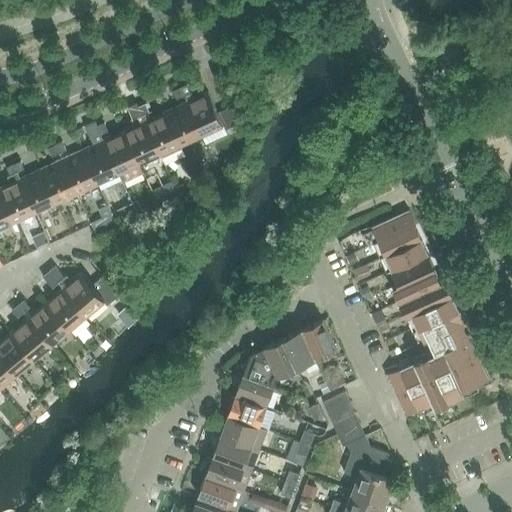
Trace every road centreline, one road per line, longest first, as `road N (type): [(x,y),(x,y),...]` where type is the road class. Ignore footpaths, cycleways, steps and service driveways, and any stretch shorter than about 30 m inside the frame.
road 1 (residential): [(511,319),(365,0)]
road 2 (residential): [(145,511),(205,370),(243,337),(336,292)]
road 3 (tertiary): [(0,109),(50,100),(269,0)]
road 4 (residential): [(428,511),(336,292)]
road 5 (tertiary): [(194,0),(35,73),(0,78)]
